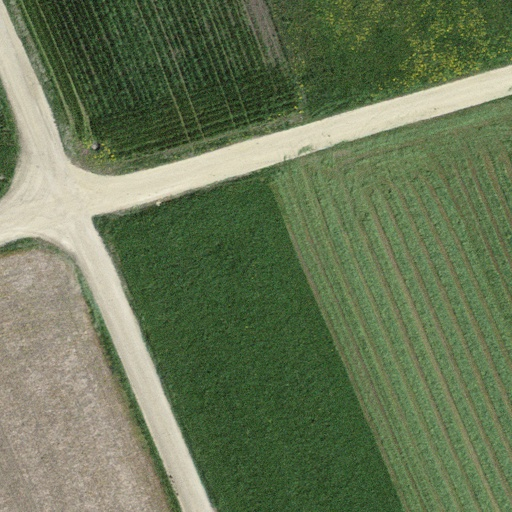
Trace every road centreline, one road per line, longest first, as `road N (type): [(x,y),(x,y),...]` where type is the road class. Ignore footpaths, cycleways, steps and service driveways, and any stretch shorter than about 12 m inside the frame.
road 1 (track): [(0,210),(511,75)]
road 2 (track): [(186,511),(0,64)]
